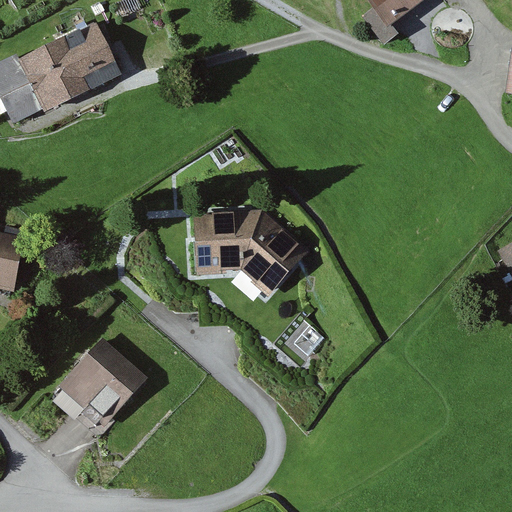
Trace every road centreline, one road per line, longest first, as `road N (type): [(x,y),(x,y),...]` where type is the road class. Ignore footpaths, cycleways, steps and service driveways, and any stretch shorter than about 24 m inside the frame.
road 1 (residential): [(32,499),(187,510),(215,505),(274,464),(275,435),(259,400),(159,315)]
road 2 (track): [(268,0),(320,32),(462,86)]
